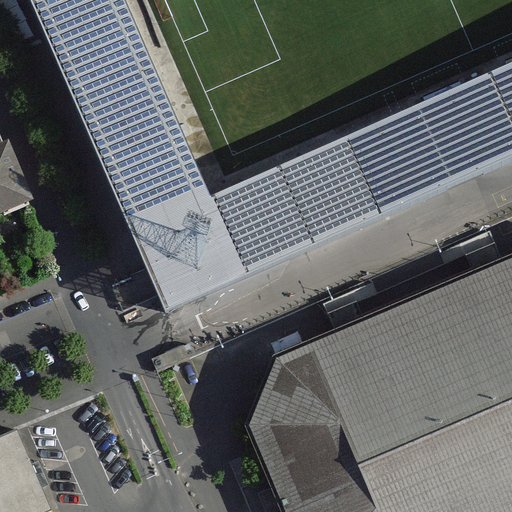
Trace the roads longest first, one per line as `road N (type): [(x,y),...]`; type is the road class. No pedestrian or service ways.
road 1 (unknown): [(71,0),(186,264),(511,123)]
road 2 (residential): [(93,312),(111,364),(146,360),(210,511)]
road 3 (residential): [(11,81),(93,312)]
